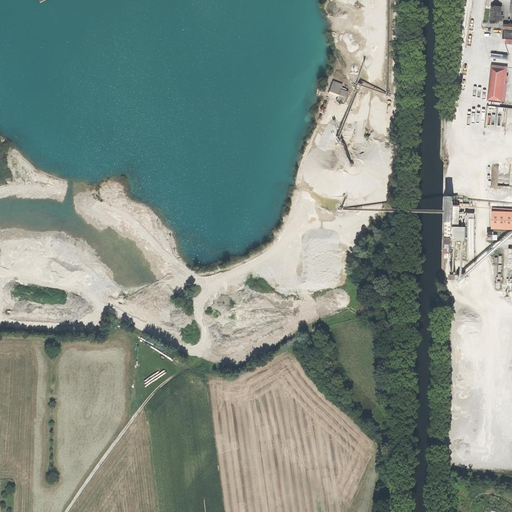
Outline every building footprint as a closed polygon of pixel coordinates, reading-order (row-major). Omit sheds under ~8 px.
[(501,7),(492,6),(491,19),(500,20),(501,7)] [(511,28),(504,28),(503,38),(511,38),(511,28)] [(504,69),(491,68),(488,99),(500,100),(504,69)] [(333,80),(329,93),(339,96),(338,99),(346,102),(349,90),(342,88),(344,84),(333,80)] [(459,214),(452,213),(450,258),(456,258),(456,253),(464,254),(465,240),(471,241),(472,226),(466,226),(467,196),(461,196),(461,198),(453,198),(452,210),(459,210),(459,214)] [(511,212),(493,212),(492,229),(511,229),(511,212)]
